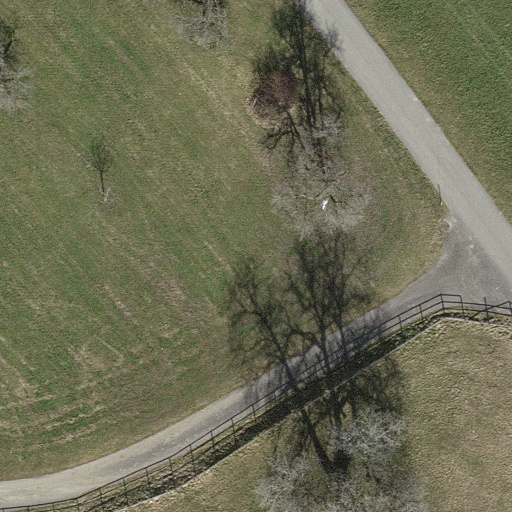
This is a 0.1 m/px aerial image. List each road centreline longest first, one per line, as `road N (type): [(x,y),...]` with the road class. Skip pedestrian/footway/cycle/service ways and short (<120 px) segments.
road 1 (track): [(501,259),(124,480),(0,503)]
road 2 (unclassified): [(303,0),(511,271)]
